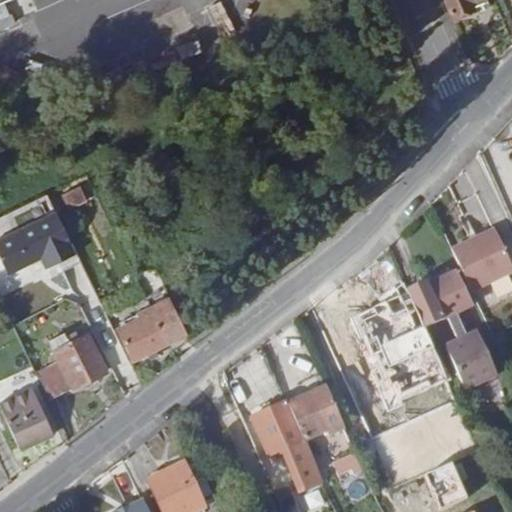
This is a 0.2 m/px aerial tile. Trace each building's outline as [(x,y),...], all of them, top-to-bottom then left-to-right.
[(445,0),(452,17),(473,8),(470,3),(469,0),(445,0)] [(0,28),(15,22),(11,13),(0,18),(0,28)] [(86,202),(79,186),(60,195),(67,210),(86,202)] [(59,211),(0,235),(0,280),(5,291),(80,259),(59,211)] [(452,254),(472,296),(511,276),(511,269),(495,234),(452,254)] [(426,282),(405,292),(422,329),(447,318),(457,341),(444,346),(464,391),(497,375),(476,332),(466,336),(456,314),(471,307),(455,272),(427,285),(426,282)] [(186,334),(169,299),(150,308),(168,343),(186,334)] [(168,343),(150,308),(137,315),(139,319),(117,330),(132,360),(168,343)] [(70,344),(78,339),(75,332),(66,337),(70,344)] [(54,352),(70,344),(66,337),(64,333),(48,340),(54,352)] [(106,372),(88,334),(78,339),(70,344),(54,352),(59,362),(36,373),(50,400),(72,389),(106,372)] [(344,429),(325,388),(287,405),(302,440),(303,441),(327,430),(329,435),(344,429)] [(53,435),(32,389),(0,403),(0,408),(18,448),(32,441),(33,444),(53,435)] [(287,405),(286,402),(250,419),(267,456),(302,440),(287,405)] [(362,471),(354,452),(321,467),(327,480),(350,470),(353,476),(362,471)] [(197,511),(205,508),(191,479),(183,463),(145,480),(159,511),(197,511)] [(216,503),(202,474),(191,479),(205,508),(216,503)] [(505,511),(492,480),(457,495),(464,511),(505,511)] [(148,511),(142,499),(116,511),(148,511)]
